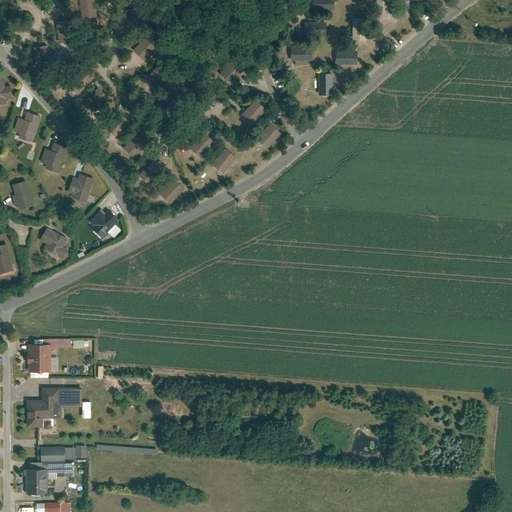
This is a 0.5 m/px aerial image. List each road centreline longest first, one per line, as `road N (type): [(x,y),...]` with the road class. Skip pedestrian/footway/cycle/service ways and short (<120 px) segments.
road 1 (residential): [(142,238),(111,183),(3,54)]
road 2 (residential): [(264,77),(165,140),(101,71),(103,55)]
road 3 (residential): [(467,0),(303,143)]
road 4 (residential): [(4,306),(7,511)]
road 5 (residential): [(303,143),(272,170),(142,238)]
road 6 (residential): [(142,238),(4,306)]
